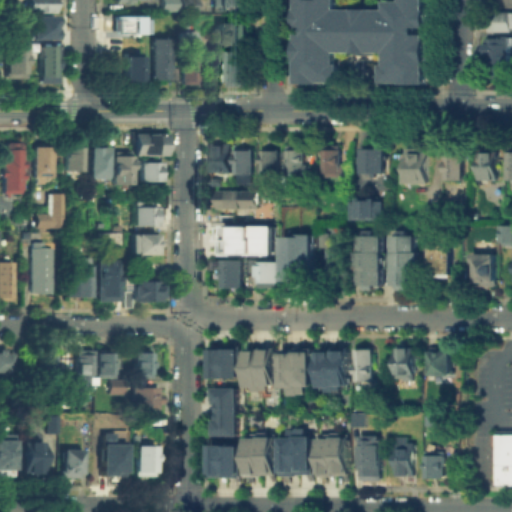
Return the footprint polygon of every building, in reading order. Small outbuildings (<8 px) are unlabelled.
[(49,0),(49,11),(24,11),(24,0),(49,0)] [(159,0),(194,0),(194,11),(159,11),(159,0)] [(296,0),(337,0),(337,6),(385,6),(385,0),(426,0),(426,7),(427,7),(427,25),(417,25),(417,32),(425,32),(425,82),(400,82),(400,80),(381,80),(381,61),(384,61),(384,49),(336,49),(335,61),(339,61),(339,79),(320,79),(320,81),(296,81),(296,30),(305,30),(305,24),(295,24),(295,6),(296,6),(296,0)] [(475,11),(511,11),(511,26),(510,26),(510,29),(486,29),(486,24),(475,24),(475,11)] [(28,14),(48,14),(50,14),(55,14),(55,24),(52,24),(52,33),(32,33),(32,26),(28,26),(28,14)] [(110,33),(139,34),(139,16),(111,15),(110,33)] [(243,25),(243,43),(209,43),(209,25),(243,25)] [(192,33),(192,50),(175,49),(175,33),(192,33)] [(166,36),(147,36),(147,77),(166,77),(166,36)] [(485,37),(510,37),(510,75),(485,75),(485,37)] [(22,45),(22,79),(3,78),(4,45),(22,45)] [(56,48),(56,81),(38,81),(38,47),(56,48)] [(120,79),(137,79),(137,51),(120,51),(120,79)] [(245,52),(245,86),(226,86),(226,52),(245,52)] [(176,81),(176,56),(192,56),(192,81),(176,81)] [(164,153),(164,131),(130,131),(130,153),(164,153)] [(29,180),(47,180),(47,143),(29,143),(29,180)] [(212,174),(212,144),(233,144),(233,174),(212,174)] [(7,150),(7,146),(23,146),(23,194),(2,194),(2,150),(7,150)] [(345,146),(345,178),(327,178),(327,146),(345,146)] [(362,146),(362,172),(386,172),(386,146),(362,146)] [(309,148),(309,183),(291,183),(291,148),(309,148)] [(90,178),(91,149),(107,149),(107,178),(90,178)] [(83,151),(82,171),(66,171),(66,151),(83,151)] [(236,174),(236,151),(254,151),(254,174),(236,174)] [(431,151),(431,185),(410,185),(410,151),(431,151)] [(112,184),(112,154),(130,154),(130,185),(112,184)] [(281,154),(281,175),(264,175),(264,154),(281,154)] [(451,155),(466,155),(466,180),(451,180),(451,155)] [(499,156),(499,181),(483,181),(484,156),(499,156)] [(135,159),(135,179),(159,179),(159,159),(135,159)] [(209,185),(209,177),(222,177),(222,185),(209,185)] [(58,226),(58,190),(41,190),(41,211),(30,211),(30,226),(58,226)] [(260,194),(260,210),(222,209),(222,194),(260,194)] [(386,217),(386,197),(353,197),(353,217),(386,217)] [(133,229),(133,207),(158,207),(158,229),(133,229)] [(511,222),(500,222),(500,243),(511,243),(511,222)] [(273,224),(222,225),(222,254),(273,253),(273,224)] [(358,286),(384,286),(384,229),(358,229),(358,286)] [(393,287),(419,287),(419,229),(393,229),(393,287)] [(115,243),(115,232),(96,231),(96,243),(115,243)] [(322,247),(322,234),(331,234),(331,247),(322,247)] [(433,273),(433,235),(457,235),(457,273),(433,273)] [(132,238),(156,238),(156,255),(132,255),(132,238)] [(30,294),(30,248),(52,248),(51,294),(30,294)] [(297,250),(313,250),(313,285),(297,285),(297,250)] [(352,252),(352,287),(331,287),(331,252),(352,252)] [(486,258),(498,258),(498,285),(486,285),(486,258)] [(66,275),(75,275),(75,261),(92,261),(92,298),(66,298),(66,275)] [(0,300),(0,262),(13,263),(13,300),(0,300)] [(144,262),(144,271),(130,271),(130,262),(144,262)] [(118,263),(118,301),(97,301),(97,263),(118,263)] [(245,264),(245,289),(224,289),(224,264),(245,264)] [(253,274),(253,264),(279,264),(279,289),(260,289),(260,274),(253,274)] [(132,284),(161,284),(161,302),(132,302),(132,284)] [(244,346),(244,375),(230,375),(214,375),(214,347),(229,347),(229,346),(244,346)] [(279,348),(279,383),(265,383),(249,383),(249,349),(264,349),(264,348),(279,348)] [(314,349),(314,383),(300,383),(284,383),(284,350),(299,350),(299,349),(314,349)] [(352,349),(352,382),(338,382),(338,383),(322,383),(322,350),(336,350),(336,349),(352,349)] [(437,350),(455,351),(455,375),(437,375),(437,350)] [(401,351),(418,351),(418,381),(400,381),(401,351)] [(0,353),(14,353),(14,376),(0,376),(0,353)] [(376,353),(376,382),(359,382),(359,353),(376,353)] [(96,377),(96,354),(113,354),(113,377),(96,377)] [(36,388),(36,355),(55,355),(54,388),(36,388)] [(75,388),(75,357),(89,357),(89,388),(75,388)] [(134,357),(149,357),(149,378),(133,378),(134,357)] [(121,384),(121,395),(108,395),(108,384),(121,384)] [(216,386),(241,387),(241,433),(215,433),(216,415),(221,415),(221,403),(216,403),(216,386)] [(160,391),(160,411),(132,411),(132,390),(160,391)] [(367,412),(352,411),(351,425),(366,425),(367,412)] [(430,426),(430,415),(440,415),(440,426),(430,426)] [(45,417),(55,417),(55,435),(45,435),(45,417)] [(496,484),(511,484),(511,432),(496,432),(496,484)] [(359,477),(381,477),(381,433),(359,433),(359,477)] [(252,436),(265,436),(265,434),(281,434),(280,473),(266,473),(266,475),(252,475),(252,436)] [(113,435),(113,477),(96,477),(96,435),(113,435)] [(288,469),(288,436),(303,437),(303,435),(317,435),(317,467),(302,467),(302,469),(288,469)] [(12,476),(0,476),(0,436),(13,436),(12,476)] [(413,436),(413,441),(419,441),(419,474),(399,474),(399,436),(413,436)] [(321,440),(336,440),(336,439),(352,439),(352,472),(338,471),(338,473),(321,473),(321,440)] [(214,442),(229,442),(229,443),(244,443),(244,473),(228,473),(228,472),(214,472),(214,442)] [(42,446),(42,478),(23,478),(23,445),(42,446)] [(135,449),(154,450),(154,477),(135,476),(135,449)] [(80,453),(80,479),(61,479),(61,453),(80,453)] [(431,454),(448,454),(448,478),(431,478),(431,454)]
